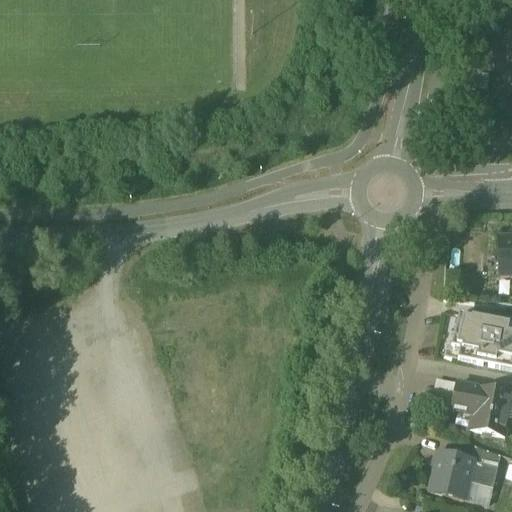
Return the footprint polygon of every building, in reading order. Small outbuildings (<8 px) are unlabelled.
[(511,242),(500,243),(501,283),(511,282),(511,242)] [(459,317),(451,351),(459,353),(457,364),(483,369),(483,365),(488,366),(487,370),(511,374),(511,325),(468,317),(468,319),(459,317)] [(165,358),(164,400),(211,402),(212,379),(209,379),(209,360),(165,358)] [(511,399),(456,388),(451,416),(471,419),(468,435),(502,442),(511,399)] [(511,444),(502,442),(468,435),(466,448),(474,451),(500,460),(511,463),(511,444)] [(500,460),(474,451),(471,463),(439,455),(429,495),(463,504),(467,486),(492,492),(500,460)]
